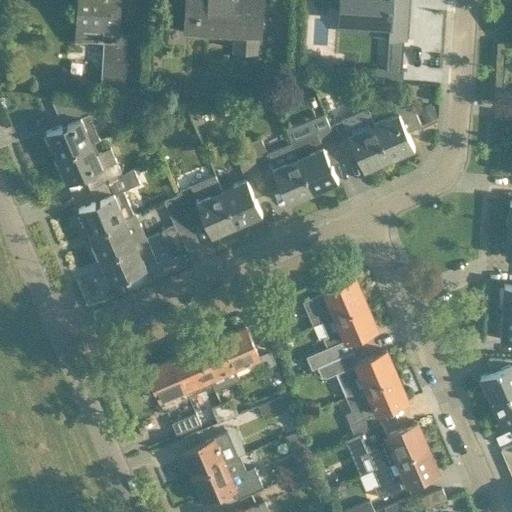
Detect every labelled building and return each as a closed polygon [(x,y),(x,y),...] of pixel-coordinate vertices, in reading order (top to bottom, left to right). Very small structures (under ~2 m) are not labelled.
[(104,39),(104,48),(101,86),(134,88),(138,33),(118,32),(119,0),(78,0),(76,37),(104,39)] [(260,32),(260,25),(262,0),(187,0),(185,27),(236,31),(234,48),(256,50),(257,32),(260,32)] [(401,83),(406,0),(339,0),(339,20),(374,22),(373,28),(388,29),(385,68),(375,67),(374,81),(401,83)] [(392,99),(398,113),(374,123),(389,159),(415,148),(406,126),(420,120),(408,92),(392,99)] [(61,125),(46,131),(57,156),(92,141),(100,138),(90,115),(96,112),(92,103),(76,102),(51,101),(56,112),(62,110),(67,122),(61,125)] [(344,120),(330,126),(342,154),(355,149),(364,170),(389,159),(374,123),(367,107),(343,117),(344,120)] [(330,159),(342,154),(330,126),(292,143),(313,191),(339,180),(330,159)] [(260,136),(246,143),(253,159),(254,159),(266,187),(279,181),(288,202),(313,191),(292,143),(268,153),(260,136)] [(122,174),(116,161),(110,147),(97,152),(92,141),(57,156),(68,182),(89,173),(95,185),(122,174)] [(254,192),(266,187),(254,159),(253,159),(241,164),(247,178),(222,188),(222,189),(237,224),(263,213),(254,192)] [(124,190),(128,188),(141,183),(135,168),(122,174),(95,185),(100,198),(79,207),(90,233),(93,232),(136,213),(136,212),(133,213),(124,190)] [(222,189),(222,188),(216,175),(177,192),(178,195),(189,220),(203,214),(212,235),(237,224),(222,189)] [(189,220),(178,195),(164,201),(174,224),(176,224),(176,225),(177,225),(189,220)] [(101,258),(147,238),(136,213),(93,232),(90,233),(101,258)] [(187,249),(177,225),(176,225),(176,224),(174,224),(162,230),(173,256),(187,249)] [(158,262),(147,238),(101,258),(111,282),(158,262)] [(305,300),(315,324),(322,321),(367,303),(356,277),(325,291),(326,291),(305,300)] [(511,284),(504,284),(502,311),(511,312),(511,284)] [(328,347),(307,356),(312,368),(319,365),(332,360),(352,351),(348,340),(351,339),(377,327),(367,303),(336,316),(322,321),(328,336),(324,338),(328,347)] [(511,340),(511,312),(502,311),(500,340),(511,340)] [(264,321),(273,342),(284,338),(275,317),(264,321)] [(246,325),(221,336),(234,367),(249,361),(254,374),(265,369),(246,325)] [(234,367),(221,336),(197,346),(210,377),(215,390),(240,380),(234,367)] [(197,346),(172,357),(185,388),(189,395),(213,385),(197,346)] [(352,351),(332,360),(337,372),(347,395),(397,373),(386,349),(360,360),(357,362),(352,351)] [(185,388),(172,357),(148,367),(161,398),(162,398),(167,411),(177,407),(172,393),(185,388)] [(480,375),(491,401),(511,391),(511,358),(486,357),(492,370),(480,375)] [(352,409),(345,412),(355,435),(360,432),(381,424),(376,412),(408,399),(397,373),(347,395),(346,395),(352,409)] [(511,422),(511,391),(491,401),(502,427),(511,422)] [(282,393),(259,404),(264,414),(264,416),(287,405),(282,393)] [(231,399),(221,403),(227,417),(237,413),(231,399)] [(227,417),(221,403),(212,407),(217,421),(227,417)] [(177,434),(196,426),(201,424),(195,412),(172,422),(177,434)] [(428,445),(417,420),(386,434),(382,423),(381,424),(360,432),(376,467),(428,445)] [(237,455),(231,441),(227,431),(214,437),(213,436),(208,438),(183,449),(194,474),(237,455)] [(511,459),(511,443),(500,449),(506,462),(511,459)] [(439,471),(428,445),(376,467),(373,468),(379,483),(375,485),(380,497),(408,485),(407,484),(439,471)] [(246,469),(240,455),(240,454),(237,455),(194,474),(205,499),(235,486),(239,497),(264,487),(254,465),(246,469)] [(310,465),(286,476),(293,490),(317,479),(310,465)] [(426,507),(447,498),(442,487),(421,496),(426,507)] [(404,497),(393,502),(397,511),(408,511),(410,511),(404,497)] [(262,511),(269,509),(265,499),(234,511),(262,511)] [(370,511),(375,510),(370,499),(339,511),(370,511)] [(397,511),(393,502),(385,506),(387,511),(397,511)]
